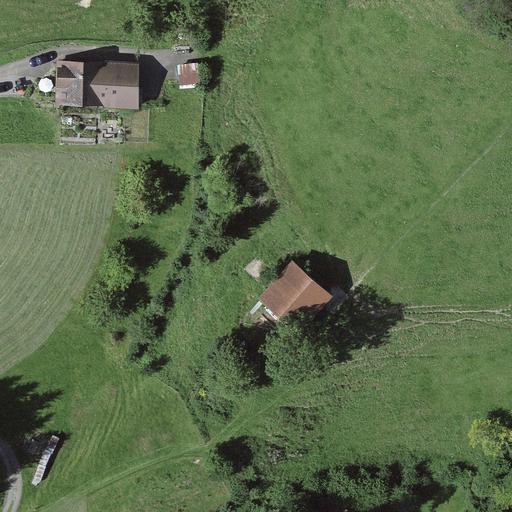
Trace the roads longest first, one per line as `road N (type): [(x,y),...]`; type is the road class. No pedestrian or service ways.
road 1 (track): [(300,373),(179,463),(60,511)]
road 2 (track): [(178,53),(81,47),(0,73)]
